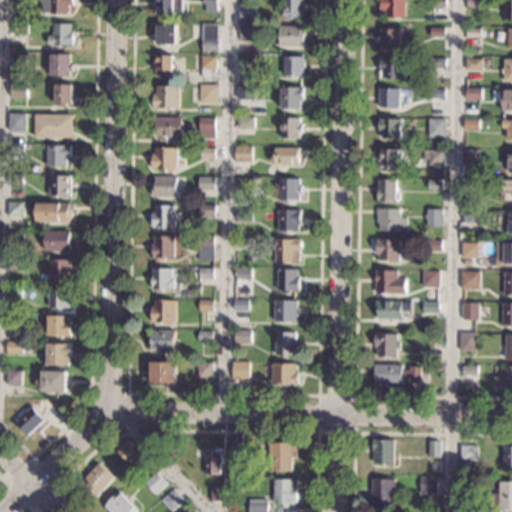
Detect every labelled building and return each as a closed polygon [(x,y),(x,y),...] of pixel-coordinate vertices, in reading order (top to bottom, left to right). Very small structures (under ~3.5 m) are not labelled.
[(30,0),(30,3),(27,3),(26,10),(13,10),(13,0),(30,0)] [(73,0),(73,5),(68,5),(67,13),(42,12),(42,0),(73,0)] [(182,0),(182,12),(174,12),(174,14),(157,14),(157,8),(155,8),(155,1),(157,1),(157,0),(182,0)] [(216,0),(216,12),(205,12),(206,6),(203,6),(203,0),(216,0)] [(301,0),(301,4),(303,4),(303,9),(301,9),(301,17),(283,16),(283,0),(301,0)] [(403,0),(403,17),(385,17),(385,12),(381,12),(381,0),(403,0)] [(256,22),(239,22),(239,5),(256,5),(256,22)] [(71,31),(73,32),(72,44),(47,44),(48,36),(51,36),(52,23),(71,24),(71,31)] [(27,33),(13,33),(13,24),(27,24),(27,33)] [(218,25),(217,53),(202,53),(203,24),(218,25)] [(176,45),(157,44),(157,34),(156,34),(156,25),(176,25),(176,45)] [(255,26),(254,41),(239,41),(240,26),(255,26)] [(305,47),(280,46),(281,26),(305,27),(305,47)] [(444,37),(431,37),(431,27),(444,28),(444,37)] [(480,38),(467,38),(467,29),(480,29),(480,38)] [(399,50),(379,49),(380,42),(378,42),(378,37),(380,37),(380,30),(400,31),(399,50)] [(26,69),(10,68),(11,53),(26,53),(26,69)] [(70,55),(70,63),(71,63),(71,71),(69,70),(69,75),(50,74),(50,54),(70,55)] [(172,73),(156,72),(156,69),(154,69),(154,61),(156,61),(156,56),(173,57),(172,73)] [(216,79),(202,78),(202,57),(216,57),(216,79)] [(304,58),(303,76),(283,75),(284,57),(304,58)] [(403,79),(379,78),(380,59),(404,60),(403,79)] [(445,60),(445,67),(431,67),(432,59),(445,60)] [(482,70),(466,70),(467,59),(482,60),(482,70)] [(511,81),(505,81),(505,75),(502,75),(502,69),(504,69),(504,61),(511,61),(511,81)] [(252,82),(238,82),(238,72),(252,72),(252,82)] [(27,97),(11,97),(11,83),(15,83),(27,83),(27,97)] [(71,103),(54,103),(55,84),(72,85),(71,103)] [(218,103),(218,84),(200,84),(200,103),(218,103)] [(178,108),(154,107),(154,95),(156,95),(156,87),(179,87),(178,108)] [(253,99),(237,99),(237,87),(253,87),(253,99)] [(302,101),(300,101),(300,109),(281,109),(282,89),(303,89),(302,101)] [(398,108),(379,107),(380,89),(399,90),(398,108)] [(481,99),(466,99),(467,89),(481,90),(481,99)] [(444,98),(431,97),(432,90),(445,91),(444,98)] [(511,110),(503,110),(503,92),(511,92),(511,110)] [(25,130),(8,130),(9,113),(25,113),(25,130)] [(72,114),(72,137),(34,136),(34,113),(72,114)] [(252,127),(238,126),(238,116),(253,117),(252,127)] [(181,136),(154,136),(154,131),(156,131),(156,127),(154,127),(155,118),(181,118),(181,136)] [(299,125),(301,125),(301,132),(299,132),(299,138),(282,137),(282,118),(299,118),(299,125)] [(215,137),(200,137),(200,119),(215,119),(215,137)] [(400,139),(382,138),(382,132),(379,132),(379,120),(401,120),(400,139)] [(444,138),(429,137),(429,120),(445,121),(444,138)] [(479,129),(465,128),(465,120),(479,121),(479,129)] [(511,140),(507,140),(507,130),(503,130),(503,121),(511,121),(511,140)] [(24,153),(9,152),(9,144),(24,144),(24,153)] [(69,159),(66,159),(65,165),(46,165),(46,145),(70,146),(69,159)] [(251,163),(236,162),(236,146),(252,147),(251,163)] [(297,164),(272,164),(272,157),(274,157),(275,147),(298,148),(297,164)] [(176,169),(174,169),(174,171),(153,170),(154,155),(156,155),(156,148),(176,149),(176,169)] [(215,157),(201,157),(201,148),(215,149),(215,157)] [(478,151),(478,160),(465,160),(465,150),(478,151)] [(399,171),(382,170),(382,165),(379,165),(379,158),(382,158),(382,151),(399,151),(399,171)] [(443,164),(429,164),(429,160),(424,160),(424,151),(443,152),(443,164)] [(23,183),(8,182),(8,174),(23,174),(23,183)] [(71,195),(47,194),(47,188),(51,188),(51,175),(72,176),(71,195)] [(176,196),(153,196),(154,177),(176,178),(176,196)] [(214,189),(199,189),(200,178),(214,179),(214,189)] [(252,189),(237,188),(238,178),(247,178),(252,178),(252,189)] [(299,186),(302,186),(301,193),(299,193),(299,199),(279,199),(279,198),(274,198),(274,184),(278,184),(278,179),(299,179),(299,186)] [(396,201),(378,201),(378,181),(396,181),(396,201)] [(443,181),(442,189),(429,189),(429,181),(443,181)] [(479,193),(465,193),(465,181),(480,182),(479,193)] [(511,200),(503,200),(503,182),(511,182),(511,200)] [(23,217),(8,216),(8,203),(23,203),(23,217)] [(72,209),(70,209),(70,221),(36,220),(36,203),(72,204),(72,209)] [(173,211),(180,211),(179,220),(175,220),(175,226),(153,226),(153,213),(154,213),(154,205),(173,206),(173,211)] [(214,215),(200,215),(200,205),(214,206),(214,215)] [(300,225),(298,225),(298,231),(277,230),(278,209),(300,210),(300,225)] [(442,226),(427,225),(428,220),(426,220),(426,209),(442,210),(442,226)] [(252,220),(236,219),(237,210),(252,210),(252,220)] [(398,215),(401,215),(401,217),(407,217),(406,232),(380,231),(380,224),(377,224),(377,210),(398,211),(398,215)] [(479,224),(464,223),(464,213),(479,213),(479,224)] [(22,239),(7,239),(8,230),(23,230),(22,239)] [(69,251),(45,250),(46,231),(69,231),(69,251)] [(173,237),(172,258),(152,258),(153,243),(154,244),(154,237),(173,237)] [(212,260),(198,260),(199,237),(213,237),(212,260)] [(251,249),(236,248),(236,239),(251,240),(251,249)] [(300,249),(299,249),(298,261),(275,261),(276,240),(300,241),(300,249)] [(398,263),(378,263),(378,257),(377,257),(377,241),(399,241),(398,263)] [(441,251),(426,251),(427,241),(441,242),(442,242),(441,251)] [(511,265),(491,265),(491,257),(497,257),(497,243),(511,243),(511,265)] [(478,258),(462,257),(462,244),(478,244),(478,258)] [(23,270),(7,270),(8,258),(23,259),(23,270)] [(70,279),(47,279),(47,269),(51,269),(51,259),(70,259),(70,279)] [(170,279),(173,279),(172,288),(152,288),(152,268),(171,269),(170,279)] [(213,279),(199,279),(200,269),(213,270),(213,279)] [(251,269),(251,279),(236,279),(236,269),(251,269)] [(297,276),(299,276),(299,291),(277,290),(278,270),(298,271),(297,276)] [(397,280),(405,280),(405,293),(375,293),(375,271),(397,271),(397,280)] [(438,288),(424,287),(424,272),(439,272),(438,288)] [(479,289),(461,289),(461,273),(463,273),(480,273),(479,289)] [(22,298),(8,297),(8,286),(22,287),(22,298)] [(68,296),(69,296),(69,308),(48,308),(48,288),(68,288),(68,296)] [(249,312),(234,312),(235,300),(249,300),(249,312)] [(176,301),(175,322),(173,322),(173,325),(167,325),(167,322),(151,322),(152,307),(155,307),(155,301),(176,301)] [(213,312),(199,312),(200,301),(213,301),(213,312)] [(298,308),(300,308),(299,315),(297,315),(297,322),(274,321),(275,301),(298,302),(298,308)] [(411,312),(402,312),(402,320),(378,319),(378,309),(375,309),(375,301),(412,302),(411,312)] [(438,314),(424,314),(424,303),(436,304),(439,304),(438,314)] [(479,322),(463,321),(463,316),(462,316),(463,303),(479,304),(479,322)] [(511,328),(503,328),(504,303),(511,303),(511,328)] [(21,326),(6,325),(7,314),(10,315),(21,315),(21,326)] [(69,321),(71,321),(70,336),(47,336),(48,316),(69,316),(69,321)] [(174,353),(151,352),(152,331),(174,331),(174,353)] [(251,343),(235,343),(235,331),(251,331),(251,343)] [(212,343),(199,342),(199,332),(213,333),(212,343)] [(295,341),(300,341),(300,347),(299,347),(299,355),(275,355),(276,333),(295,333),(295,341)] [(477,352),(460,351),(460,333),(477,334),(477,352)] [(397,343),(400,343),(399,350),(396,349),(396,358),(377,357),(377,347),(375,347),(375,335),(397,335),(397,343)] [(22,353),(7,353),(7,343),(22,343),(22,353)] [(70,359),(68,358),(68,366),(43,366),(44,354),(47,354),(47,344),(71,344),(70,359)] [(434,362),(421,362),(421,352),(426,353),(435,353),(434,362)] [(174,384),(149,383),(150,362),(175,363),(174,384)] [(248,379),(233,379),(233,362),(249,363),(248,379)] [(212,364),(212,378),(198,378),(199,363),(212,364)] [(296,372),(298,372),(298,384),(272,384),(272,364),(296,365),(296,372)] [(402,370),(410,370),(410,367),(420,367),(420,383),(409,383),(409,381),(402,381),(402,385),(375,385),(375,374),(374,374),(374,365),(402,365),(402,370)] [(477,375),(463,375),(463,366),(478,367),(477,375)] [(511,366),(511,388),(493,388),(494,377),(503,378),(504,366),(511,366)] [(21,385),(7,385),(7,371),(21,371),(21,385)] [(64,393),(41,392),(42,386),(39,386),(39,381),(41,381),(42,372),(65,372),(64,393)] [(54,411),(45,419),(36,408),(45,400),(54,411)] [(44,421),(27,436),(12,419),(21,411),(23,414),(31,407),(44,421)] [(393,466),(384,466),(384,464),(373,464),(373,451),(372,451),(372,439),(393,440),(393,466)] [(140,452),(128,464),(116,452),(128,440),(140,452)] [(440,457),(429,456),(429,441),(440,442),(440,457)] [(296,459),(291,458),(291,472),(270,471),(271,455),(268,455),(269,444),(296,444),(296,459)] [(245,462),(230,461),(230,446),(241,446),(246,446),(245,462)] [(476,462),(460,462),(461,446),(476,446),(476,462)] [(222,475),(205,475),(205,452),(214,452),(214,449),(222,449),(222,475)] [(114,478),(95,497),(85,486),(85,485),(82,482),(90,475),(87,473),(91,470),(92,471),(100,463),(114,478)] [(167,484),(155,495),(144,483),(156,472),(167,484)] [(437,494),(421,493),(421,478),(437,478),(437,494)] [(295,503),(293,503),(293,507),(283,507),(283,504),(273,504),(274,479),(296,480),(295,503)] [(473,495),(458,494),(458,479),(473,480),(473,495)] [(394,491),(393,491),(392,505),(371,504),(372,492),(369,492),(369,488),(372,488),(372,480),(394,480),(394,491)] [(511,511),(499,511),(499,509),(488,509),(488,494),(499,494),(500,483),(511,483),(511,511)] [(227,487),(227,501),(211,501),(211,486),(227,487)] [(184,501),(172,511),(162,501),(174,490),(184,501)] [(137,510),(135,511),(109,511),(104,506),(119,491),(137,510)] [(266,511),(248,511),(249,499),(266,499),(266,511)]
